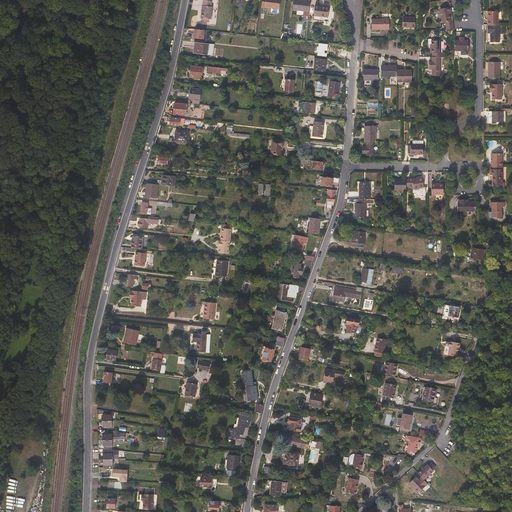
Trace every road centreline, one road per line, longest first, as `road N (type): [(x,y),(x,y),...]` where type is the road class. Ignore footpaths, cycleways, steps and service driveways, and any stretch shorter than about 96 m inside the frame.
road 1 (residential): [(185,0),(95,330),(84,511)]
road 2 (residential): [(247,511),(264,425),(347,167)]
road 3 (residential): [(446,167),(446,135),(479,116),(476,17)]
road 4 (unknown): [(329,236),(382,257),(474,267),(482,254)]
road 5 (residential): [(457,393),(436,444),(359,511)]
road 6 (unknown): [(305,304),(423,324),(441,307)]
road 7 (residential): [(347,167),(354,46)]
